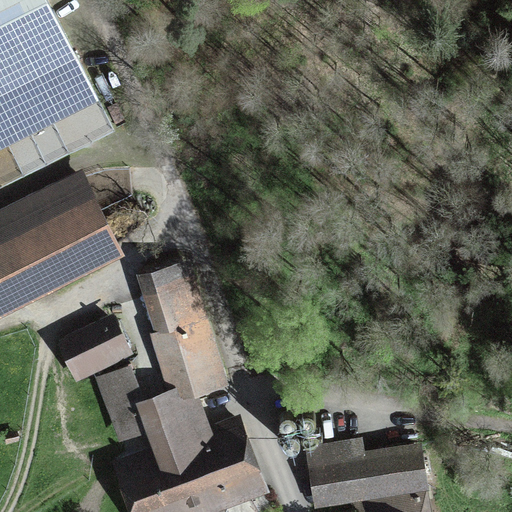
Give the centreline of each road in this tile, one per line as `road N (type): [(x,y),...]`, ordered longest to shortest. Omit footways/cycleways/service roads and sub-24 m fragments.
road 1 (track): [(5,511),(20,481),(54,314),(192,225)]
road 2 (track): [(95,0),(192,225)]
